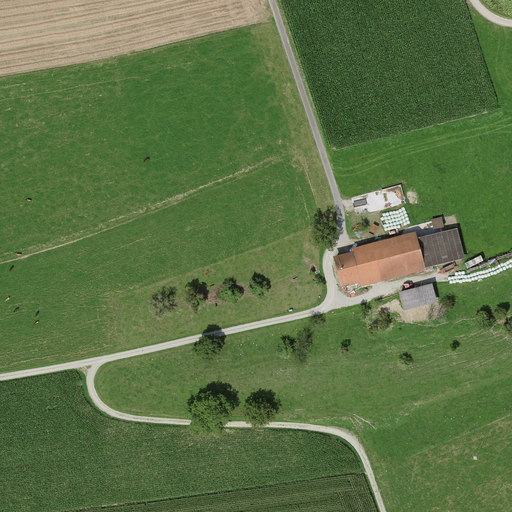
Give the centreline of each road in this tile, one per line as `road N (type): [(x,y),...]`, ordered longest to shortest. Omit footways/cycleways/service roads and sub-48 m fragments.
road 1 (track): [(0,378),(102,361),(433,277),(479,277),(511,263)]
road 2 (track): [(102,361),(91,377),(93,397),(127,418),(289,426),(354,444),(382,511)]
road 3 (track): [(329,308),(341,222),(272,0)]
